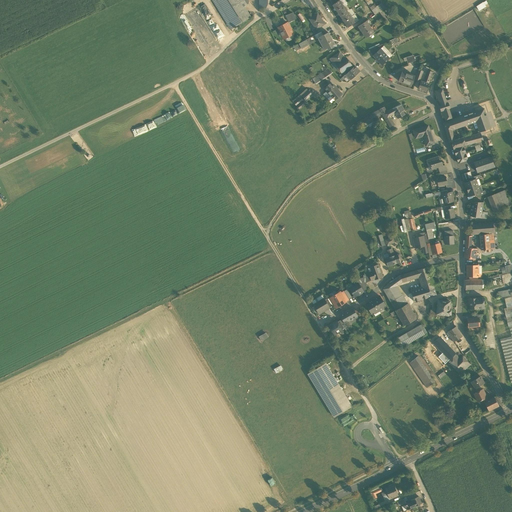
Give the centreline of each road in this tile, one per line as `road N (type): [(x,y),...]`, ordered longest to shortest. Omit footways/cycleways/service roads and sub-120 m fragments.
road 1 (track): [(0,166),(173,83),(374,413),(371,426)]
road 2 (residential): [(317,0),(370,72),(429,98),(457,178),(460,255)]
road 3 (track): [(0,381),(273,249)]
road 4 (residential): [(460,255),(462,329),(509,410)]
road 5 (residential): [(460,255),(389,275),(319,323)]
road 6 (unclassified): [(286,0),(173,83)]
